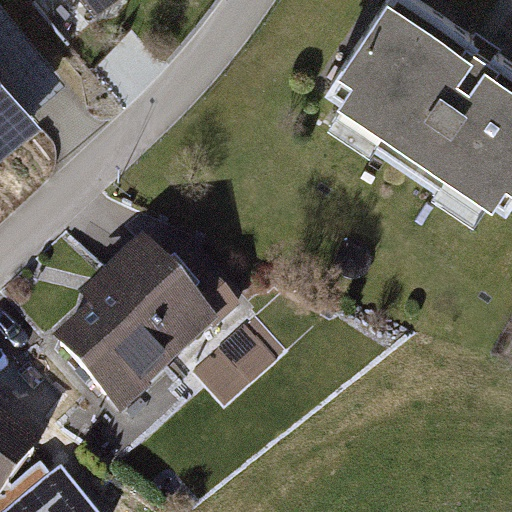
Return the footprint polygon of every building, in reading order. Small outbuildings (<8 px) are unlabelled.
[(84,0),(96,14),(113,0),(84,0)] [(511,50),(435,0),(392,0),(337,84),(511,198),(511,50)] [(0,166),(45,129),(34,116),(68,89),(0,6),(0,166)] [(229,326),(149,242),(84,303),(93,312),(61,342),(132,417),(229,326)] [(0,511),(3,511),(49,456),(0,417),(0,511)]
